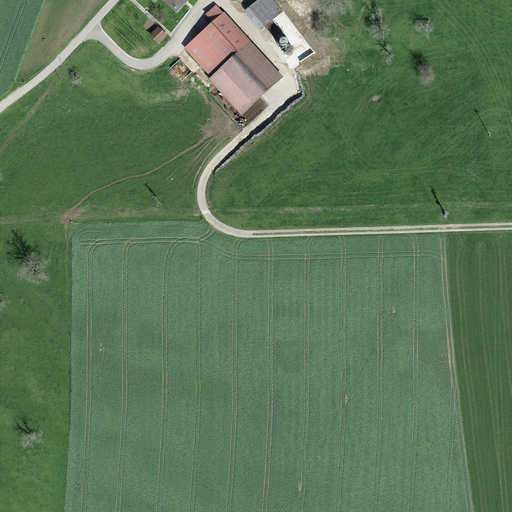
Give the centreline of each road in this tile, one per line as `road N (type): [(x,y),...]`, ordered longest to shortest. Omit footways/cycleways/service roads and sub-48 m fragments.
road 1 (track): [(290,81),(211,178),(210,204),(225,223),(311,232),(511,229)]
road 2 (residential): [(0,104),(40,77),(114,0)]
